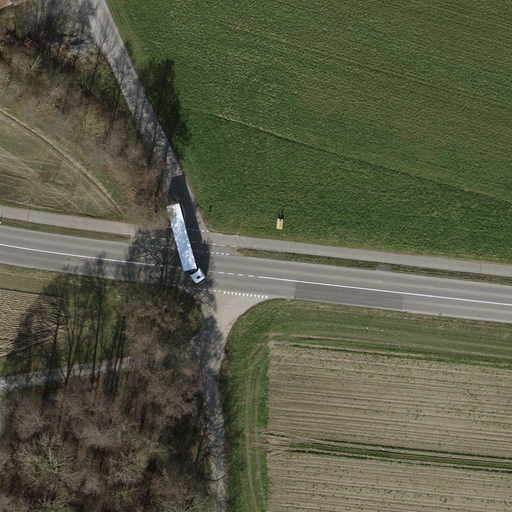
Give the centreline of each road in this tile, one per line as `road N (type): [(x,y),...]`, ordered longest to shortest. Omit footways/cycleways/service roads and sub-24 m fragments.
road 1 (tertiary): [(511,303),(182,268)]
road 2 (residential): [(96,0),(182,198),(182,268)]
road 3 (track): [(206,352),(0,385)]
road 4 (tertiary): [(182,268),(0,244)]
road 5 (track): [(219,511),(206,352)]
